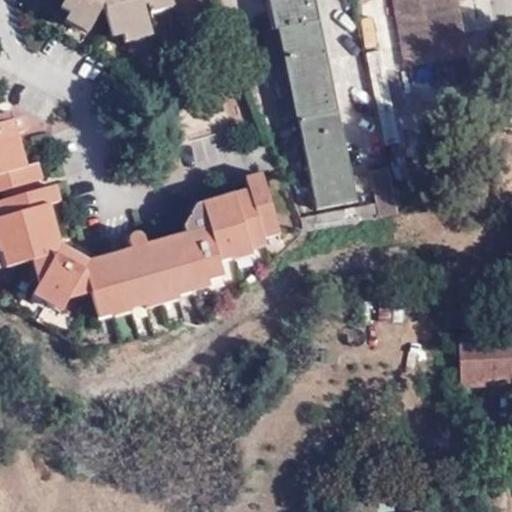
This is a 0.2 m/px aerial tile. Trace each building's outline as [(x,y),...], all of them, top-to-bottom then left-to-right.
[(124,44),(152,35),(145,15),(150,13),(153,19),(179,10),(175,0),(41,0),(43,7),(62,0),(69,0),(72,7),(63,23),(71,28),(76,20),(88,27),(98,31),(99,23),(106,22),(115,47),(124,44)] [(275,0),(281,26),(265,30),(274,80),(283,78),(288,104),(295,103),(317,214),(358,208),(319,0),(275,0)] [(387,0),(356,0),(366,50),(395,44),(387,0)] [(393,0),(404,62),(430,58),(419,0),(393,0)] [(419,0),(430,58),(463,53),(453,0),(419,0)] [(71,28),(83,34),(88,27),(76,20),(71,28)] [(127,51),(155,43),(152,35),(124,44),(127,51)] [(371,64),(372,87),(386,86),(384,63),(371,64)] [(0,187),(33,179),(41,176),(37,161),(19,166),(5,118),(0,119),(0,187)] [(376,216),(394,213),(386,164),(367,168),(376,216)] [(1,215),(6,231),(10,245),(15,262),(31,258),(37,278),(37,281),(52,289),(67,296),(91,290),(99,316),(132,307),(128,295),(141,292),(142,295),(156,292),(174,287),(173,283),(186,279),(203,274),(202,269),(224,263),(222,258),(219,248),(233,245),(246,241),(245,239),(264,233),(262,226),(274,223),(259,170),(243,174),(248,191),(202,204),(189,235),(88,264),(52,246),(41,203),(60,198),(56,184),(36,189),(3,199),(7,213),(1,215)] [(0,191),(3,199),(36,189),(33,179),(0,187),(0,191)] [(294,199),(305,228),(315,224),(306,196),(294,199)] [(394,213),(376,216),(315,224),(305,228),(309,238),(396,224),(394,213)] [(264,233),(276,231),(274,223),(262,226),(264,233)] [(0,247),(10,245),(6,231),(0,232),(0,247)] [(246,241),(248,247),(267,242),(264,233),(245,239),(246,241)] [(233,245),(236,254),(249,250),(248,247),(246,241),(233,245)] [(10,245),(0,247),(0,254),(3,265),(15,262),(10,245)] [(219,248),(222,258),(236,254),(233,245),(219,248)] [(203,274),(205,278),(226,272),(224,263),(202,269),(203,274)] [(186,279),(189,288),(206,284),(205,278),(203,274),(186,279)] [(174,287),(175,291),(189,288),(186,279),(173,283),(174,287)] [(52,289),(37,281),(31,289),(46,297),(52,289)] [(156,292),(159,302),(177,297),(175,291),(174,287),(156,292)] [(52,289),(46,297),(62,304),(67,296),(52,289)] [(128,295),(132,307),(145,303),(142,295),(141,292),(128,295)] [(142,295),(145,303),(145,305),(159,302),(156,292),(142,295)] [(511,334),(458,337),(460,388),(511,384),(511,334)] [(324,426),(310,431),(317,457),(332,453),(324,426)] [(377,506),(372,481),(343,486),(344,495),(347,511),(377,506)] [(327,499),(329,511),(347,511),(344,495),(327,499)]
